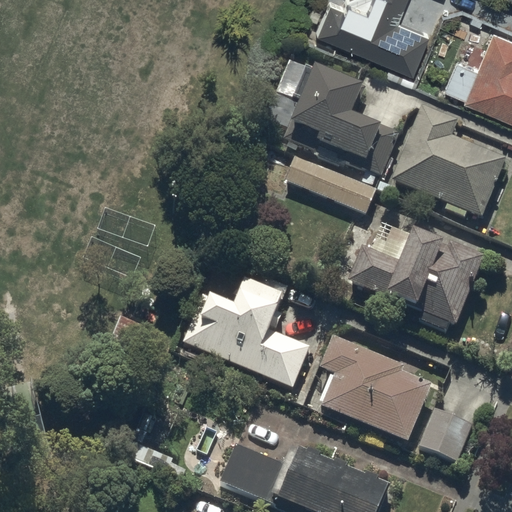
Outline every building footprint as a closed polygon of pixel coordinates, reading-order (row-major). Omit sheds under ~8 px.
[(328,0),(315,32),(412,73),(429,32),(397,19),(404,0),(365,0),(364,4),(355,0),(343,0),(341,5),(329,0),(328,0)] [(462,99),(511,119),(511,36),(491,28),(475,66),(456,58),(444,87),(463,95),(462,99)] [(346,165),(381,180),(399,136),(354,117),(365,91),(314,70),(283,142),(315,155),(314,159),(344,171),(346,165)] [(391,184),(482,221),(506,162),(452,140),(458,124),(422,109),(391,184)] [(285,184),(366,217),(376,193),(295,160),(285,184)] [(347,285),(456,330),(485,260),(449,245),(447,251),(412,236),(400,265),(362,250),(347,285)] [(182,347),(293,392),(310,350),(269,334),(281,305),(282,305),(288,291),(257,279),(253,290),(244,286),(233,311),(201,299),(182,347)] [(120,327),(101,371),(134,385),(153,341),(148,339),(150,336),(127,326),(125,330),(120,327)] [(321,411),(408,447),(432,389),(402,377),(405,371),(333,341),(320,373),(335,379),(321,411)] [(434,412),(419,450),(457,465),(472,428),(434,412)] [(277,507),(289,511),(381,511),(391,488),(301,451),(297,459),(290,456),(284,469),(236,449),(220,487),(276,510),(277,507)]
